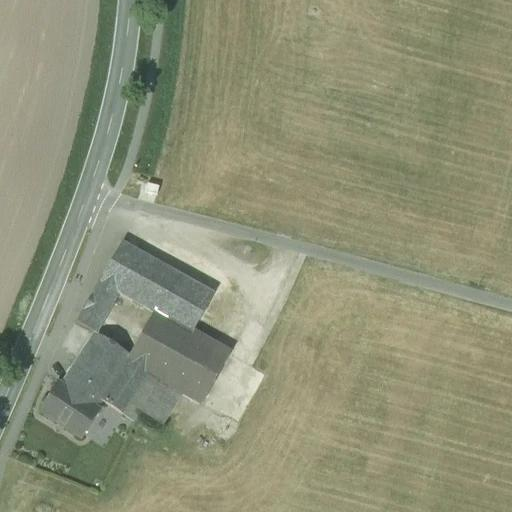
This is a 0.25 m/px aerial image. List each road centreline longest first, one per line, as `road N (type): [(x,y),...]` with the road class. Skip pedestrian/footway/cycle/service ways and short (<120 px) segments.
road 1 (unclassified): [(511,308),(88,193)]
road 2 (secondary): [(88,193),(0,410)]
road 3 (secondary): [(130,0),(109,127),(88,193)]
